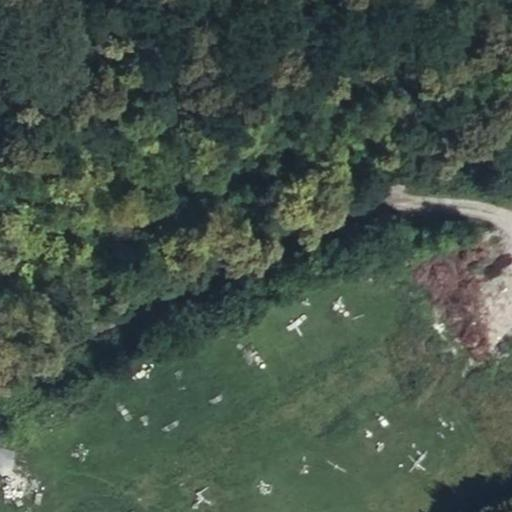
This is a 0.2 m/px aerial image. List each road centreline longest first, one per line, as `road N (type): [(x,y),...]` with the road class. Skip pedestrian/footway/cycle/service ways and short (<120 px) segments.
road 1 (track): [(511,106),(445,162),(0,379)]
road 2 (track): [(369,197),(487,207),(511,218)]
